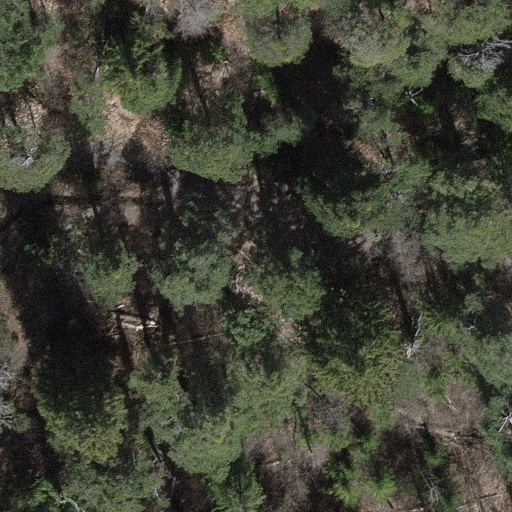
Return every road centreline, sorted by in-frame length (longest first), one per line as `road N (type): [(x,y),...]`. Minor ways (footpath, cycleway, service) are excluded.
road 1 (track): [(226,213),(247,227),(511,284)]
road 2 (track): [(0,164),(31,152),(104,157),(154,167),(201,196)]
